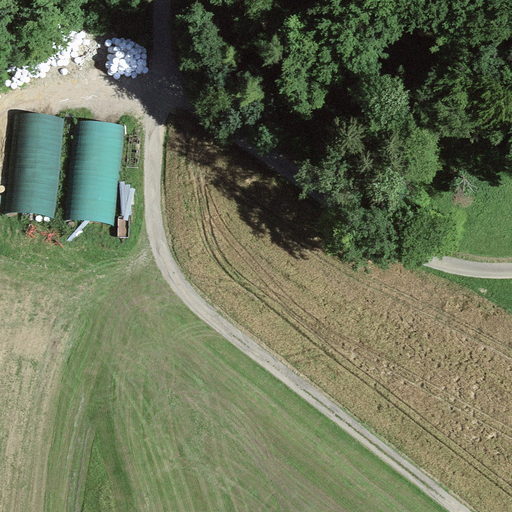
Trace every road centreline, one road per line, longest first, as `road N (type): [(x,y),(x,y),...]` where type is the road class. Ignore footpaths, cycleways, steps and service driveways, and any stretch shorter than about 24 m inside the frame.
road 1 (track): [(459,511),(209,315),(143,202),(148,98)]
road 2 (track): [(148,98),(399,249),(465,270),(511,269)]
